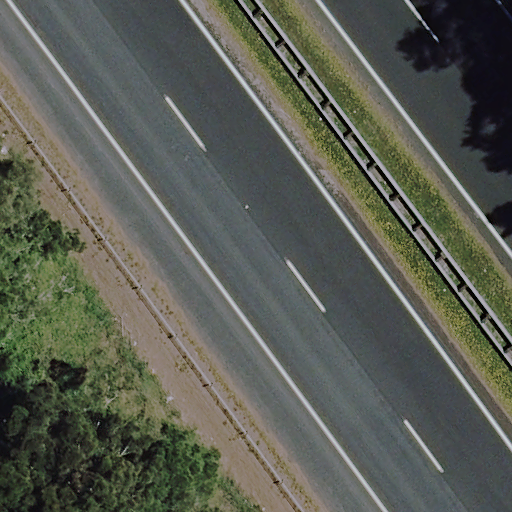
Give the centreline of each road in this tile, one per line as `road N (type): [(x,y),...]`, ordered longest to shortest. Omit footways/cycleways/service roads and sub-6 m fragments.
road 1 (motorway): [(460,511),(86,0)]
road 2 (motorway): [(425,0),(511,114)]
